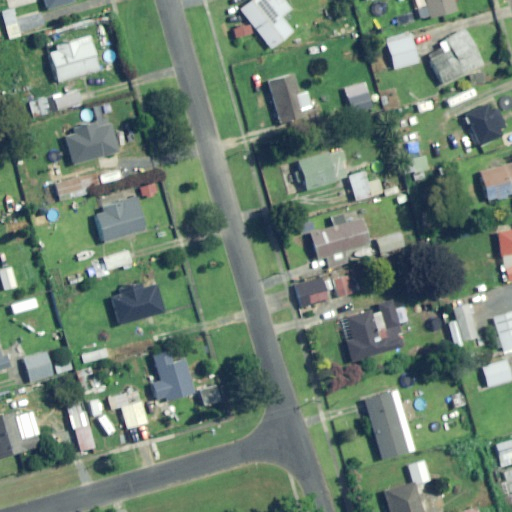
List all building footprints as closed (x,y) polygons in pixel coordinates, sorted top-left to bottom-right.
[(74,3),(73,0),(42,0),(45,11),(74,3)] [(291,10),(282,0),(268,0),(267,1),(266,0),(251,0),(239,10),(271,50),(292,33),(280,18),(291,10)] [(456,12),(452,0),(423,0),(429,19),(456,12)] [(43,26),(36,2),(1,12),(9,40),(20,37),(19,33),(43,26)] [(480,66),(464,33),(444,42),(425,52),(442,85),(480,66)] [(98,71),(88,37),(66,44),(67,48),(48,54),(56,83),(98,71)] [(417,64),(410,37),(386,43),(393,70),(417,64)] [(297,95),(292,76),(266,83),(278,124),(301,118),(299,111),(309,108),(305,93),(297,95)] [(33,119),(56,112),(51,96),(28,103),(33,119)] [(433,109),(430,101),(416,106),(418,114),(433,109)] [(508,145),(490,105),(464,116),(478,147),(491,142),(495,150),(508,145)] [(113,145),(108,126),(97,129),(96,123),(75,129),(77,134),(64,138),(72,166),(115,154),(113,145)] [(348,177),(340,149),(295,163),(304,191),(348,178),(354,202),(371,198),(364,173),(348,177)] [(511,195),(511,163),(479,172),(486,202),(511,195)] [(82,192),(77,176),(54,184),(59,200),(82,192)] [(144,232),(134,198),(103,207),(104,213),(95,216),(103,244),(144,232)] [(61,221),(57,208),(34,215),(38,227),(61,221)] [(371,246),(362,209),(329,218),(332,228),(309,234),(316,260),(371,246)] [(511,256),(511,230),(496,233),(500,258),(511,256)] [(404,249),(402,235),(389,236),(390,250),(404,249)] [(131,265),(127,251),(102,258),(106,271),(131,265)] [(511,261),(502,265),(507,283),(511,281),(511,261)] [(16,288),(11,268),(0,271),(0,278),(3,291),(16,288)] [(327,301),(321,278),(294,286),(300,309),(327,301)] [(163,314),(155,285),(110,297),(118,326),(163,314)] [(350,363),(404,348),(390,299),(343,312),(351,340),(344,342),(350,363)] [(35,310),(32,300),(10,306),(13,316),(35,310)] [(477,338),(468,305),(452,309),(462,342),(477,338)] [(511,349),(511,312),(493,319),(503,353),(511,349)] [(101,360),(99,351),(81,356),(83,365),(101,360)] [(53,376),(46,352),(22,360),(29,383),(53,376)] [(172,364),(168,352),(152,357),(159,381),(150,384),(155,401),(164,398),(165,402),(193,394),(184,360),(172,364)] [(511,381),(505,361),(481,368),(487,388),(511,381)] [(483,399),(477,380),(466,384),(472,403),(483,399)] [(146,424),(137,390),(107,398),(110,410),(120,408),(126,430),(146,424)] [(414,451),(397,391),(363,401),(380,461),(414,451)] [(466,405),(464,396),(452,400),(454,409),(466,405)] [(19,438),(12,414),(0,417),(0,459),(38,448),(34,433),(19,438)] [(93,449),(88,426),(74,430),(79,452),(93,449)] [(511,451),(509,442),(494,446),(497,455),(511,451)] [(420,511),(414,486),(428,481),(423,461),(407,465),(412,484),(383,492),(388,511),(420,511)] [(511,511),(511,495),(496,500),(499,511),(511,511)]
